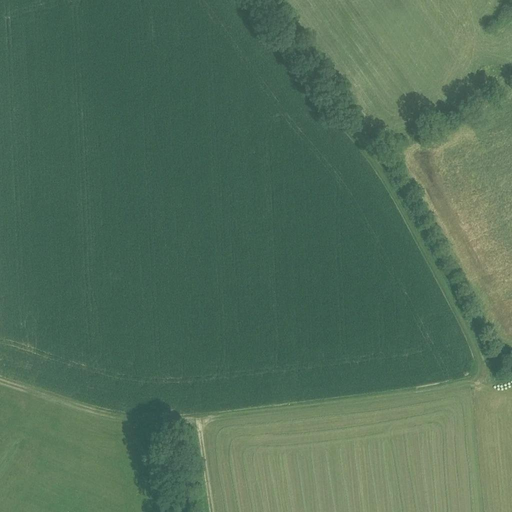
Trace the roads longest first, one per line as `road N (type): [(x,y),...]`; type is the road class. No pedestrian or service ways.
road 1 (track): [(199,425),(475,386),(488,373),(486,362)]
road 2 (track): [(486,362),(366,150)]
road 3 (track): [(199,425),(138,425),(0,377)]
road 4 (track): [(255,0),(366,150)]
road 5 (track): [(366,150),(505,85)]
